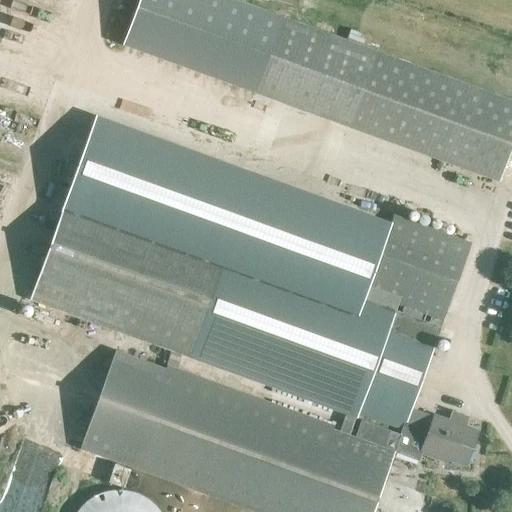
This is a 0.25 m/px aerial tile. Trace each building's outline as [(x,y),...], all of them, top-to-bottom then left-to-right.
[(39,9),(40,0),(30,0),(29,8),(39,9)] [(279,11),(282,0),(271,0),(259,37),(269,40),(279,11)] [(318,0),(294,0),(293,2),(327,14),(330,4),(318,0)] [(253,93),(348,127),(498,182),(511,144),(511,101),(280,17),(253,93)] [(410,408),(464,258),(388,231),(393,215),(99,109),(30,296),(173,348),(165,369),(115,350),(81,444),(268,511),(372,511),(394,453),(418,462),(422,453),(437,458),(438,455),(465,465),(478,432),(465,427),(469,417),(451,410),(447,421),(433,416),(433,417),(410,408)] [(247,145),(250,129),(229,125),(226,141),(247,145)] [(388,231),(464,258),(470,243),(393,215),(388,231)] [(159,511),(154,505),(145,497),(134,492),(122,489),(110,490),(98,493),(87,499),(79,508),(75,511),(159,511)]
